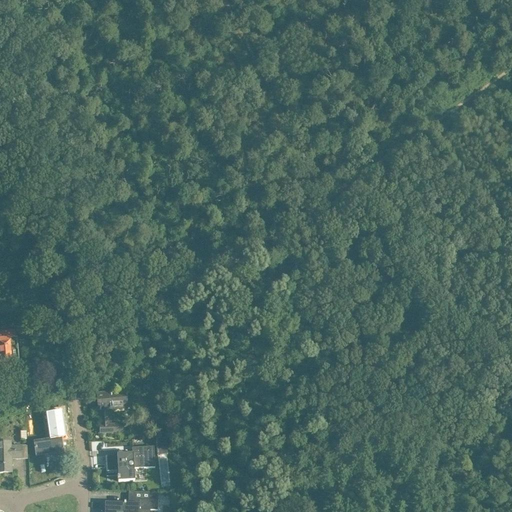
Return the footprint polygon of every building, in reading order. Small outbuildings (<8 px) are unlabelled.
[(15,339),(15,331),(0,331),(0,356),(0,358),(0,357),(0,369),(4,369),(5,374),(12,373),(9,339),(15,339)] [(142,366),(133,368),(134,371),(135,376),(144,374),(143,369),(142,366)] [(126,392),(97,395),(98,410),(99,410),(99,411),(100,411),(101,425),(100,425),(100,434),(123,433),(123,424),(109,425),(108,408),(128,406),(126,392)] [(50,440),(34,442),(36,457),(36,455),(48,453),(48,450),(55,449),(56,457),(64,456),(62,438),(66,438),(62,411),(47,414),(48,421),(49,430),(50,440)] [(133,428),(129,435),(134,437),(138,431),(133,428)] [(167,454),(166,439),(156,440),(157,455),(167,454)] [(27,459),(27,446),(11,446),(11,442),(0,442),(0,473),(12,473),(12,459),(27,459)] [(117,457),(106,457),(107,470),(118,470),(119,482),(135,481),(134,469),(155,468),(154,447),(133,449),(133,455),(117,455),(117,457)] [(157,510),(158,493),(128,492),(128,503),(126,503),(126,502),(124,502),(124,504),(108,504),(108,502),(107,502),(106,511),(138,511),(139,510),(149,511),(149,510),(157,510)]
